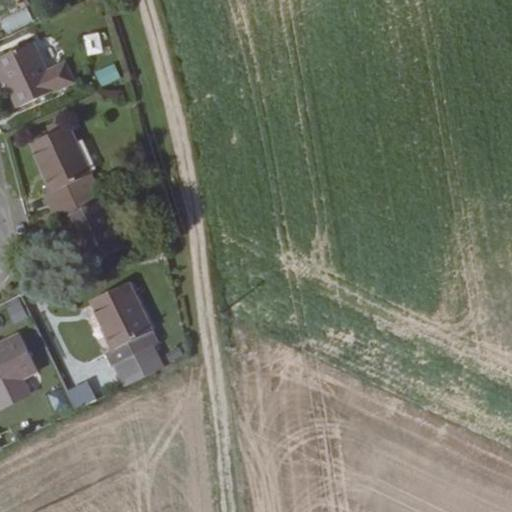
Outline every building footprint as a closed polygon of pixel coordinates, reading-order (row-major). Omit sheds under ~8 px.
[(7,0),(19,27),(34,21),(25,0),(7,0)] [(80,27),(99,19),(93,4),(74,12),(80,27)] [(55,92),(34,46),(0,62),(0,69),(17,109),(55,92)] [(113,63),(93,71),(99,87),(120,78),(113,63)] [(59,191),(47,196),(54,210),(101,190),(72,127),(38,142),(59,191)] [(92,265),(128,250),(101,190),(54,210),(60,224),(71,219),(92,265)] [(117,353),(108,359),(114,372),(117,371),(128,394),(168,375),(156,352),(161,349),(132,287),(95,306),(117,353)] [(0,354),(0,396),(40,377),(23,343),(0,354)] [(172,361),(166,364),(170,371),(175,368),(172,361)] [(97,401),(94,395),(81,401),(85,407),(97,401)]
